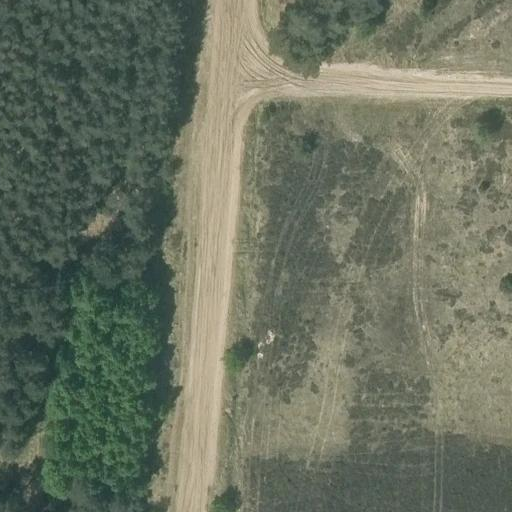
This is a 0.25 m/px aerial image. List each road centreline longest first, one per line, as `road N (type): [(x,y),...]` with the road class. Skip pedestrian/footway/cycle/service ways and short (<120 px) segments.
road 1 (track): [(233,0),(196,511)]
road 2 (track): [(228,76),(511,88)]
